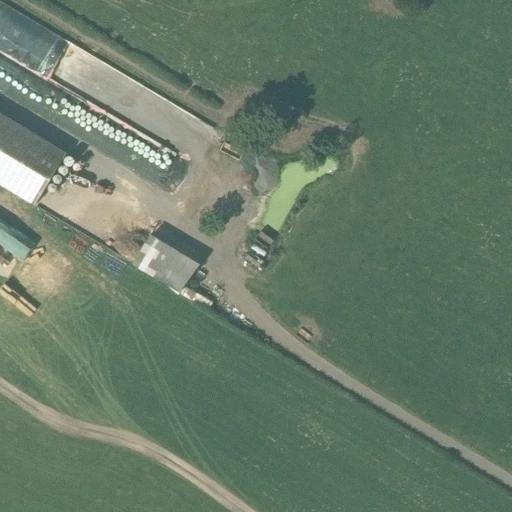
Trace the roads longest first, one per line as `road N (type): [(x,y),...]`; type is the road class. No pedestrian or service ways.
road 1 (track): [(511,475),(259,325),(150,175)]
road 2 (track): [(234,511),(138,445),(74,438),(0,389)]
